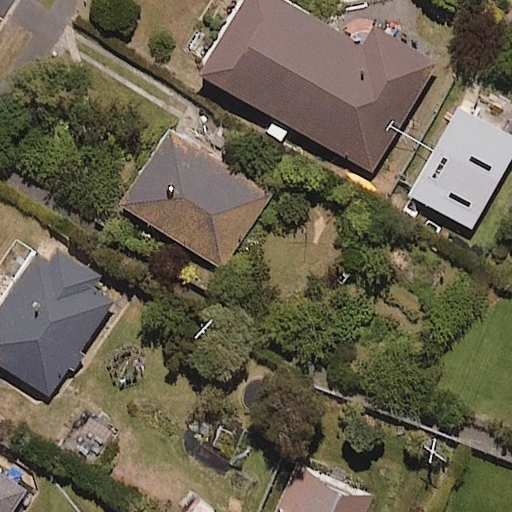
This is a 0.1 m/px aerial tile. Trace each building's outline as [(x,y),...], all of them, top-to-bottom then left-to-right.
[(363,32),(310,0),(230,0),(196,57),(372,163),(438,53),(374,14),(363,32)] [(511,146),(511,124),(461,95),(410,185),(471,220),(511,146)] [(272,187),(168,116),(118,188),(222,260),(272,187)] [(99,265),(45,228),(0,294),(0,355),(49,389),(115,292),(92,276),(99,265)] [(366,511),(375,494),(303,459),(277,511),(366,511)] [(0,511),(6,511),(26,482),(0,465),(0,511)]
